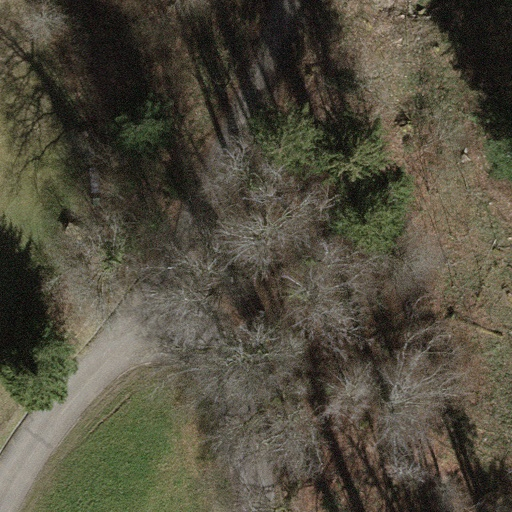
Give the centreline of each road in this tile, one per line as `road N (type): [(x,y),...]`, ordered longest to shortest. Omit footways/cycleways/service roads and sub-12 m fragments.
road 1 (residential): [(0,497),(110,339),(151,316),(192,334),(238,370),(256,511)]
road 2 (track): [(151,316),(290,0)]
